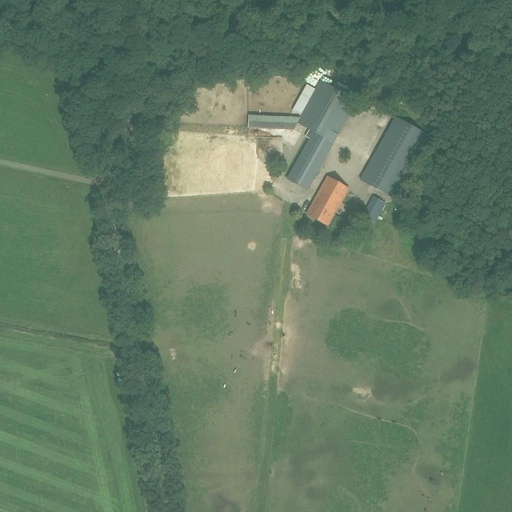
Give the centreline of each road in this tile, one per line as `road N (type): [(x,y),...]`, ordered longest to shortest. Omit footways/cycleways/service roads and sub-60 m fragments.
road 1 (track): [(167,511),(68,0)]
road 2 (track): [(180,0),(511,44)]
